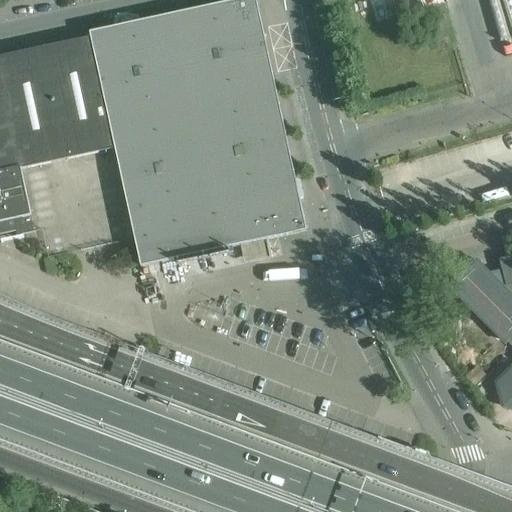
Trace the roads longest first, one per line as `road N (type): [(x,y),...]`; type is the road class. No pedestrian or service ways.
road 1 (motorway): [(506,511),(0,323)]
road 2 (motorway): [(390,511),(0,367)]
road 3 (motorway): [(0,413),(263,511)]
road 4 (unclassified): [(372,266),(333,154),(297,0)]
road 5 (unclassified): [(464,511),(470,464),(372,266)]
road 6 (motorway): [(0,460),(143,511)]
road 7 (residential): [(0,31),(142,0)]
road 8 (unclassified): [(511,227),(372,266)]
